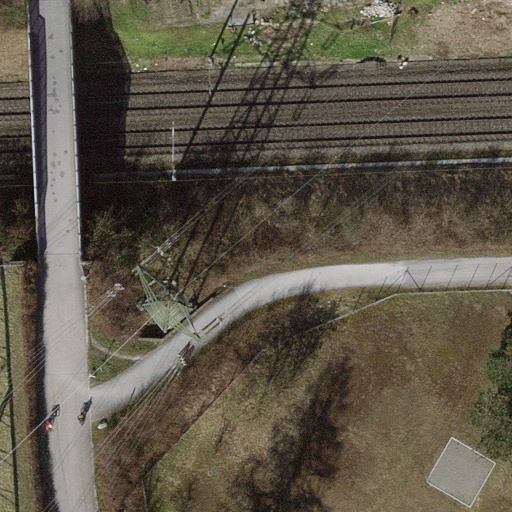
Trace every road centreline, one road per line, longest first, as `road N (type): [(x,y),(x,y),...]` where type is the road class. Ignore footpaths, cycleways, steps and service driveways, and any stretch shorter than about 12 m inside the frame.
road 1 (unknown): [(65,359),(257,269),(511,257)]
road 2 (residential): [(50,0),(63,259)]
